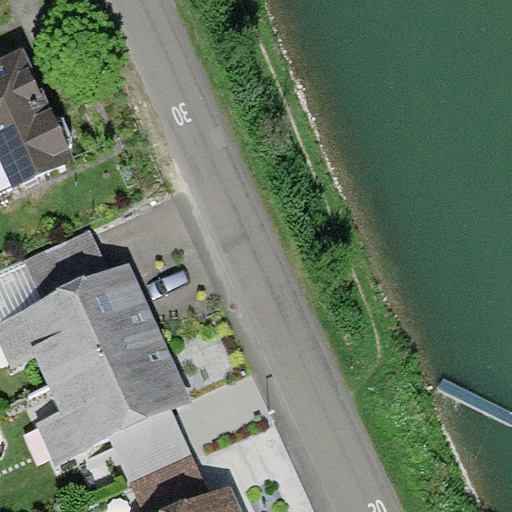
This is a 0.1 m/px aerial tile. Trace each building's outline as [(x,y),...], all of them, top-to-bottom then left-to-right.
[(0,168),(11,193),(73,164),(22,52),(0,61),(0,168)] [(0,324),(110,275),(90,231),(0,272),(0,324)] [(0,324),(0,346),(11,371),(36,360),(49,390),(163,338),(130,266),(110,275),(0,324)] [(163,338),(49,390),(60,414),(36,425),(55,467),(110,442),(173,413),(193,404),(163,338)] [(192,456),(173,413),(110,442),(129,484),(192,456)] [(178,511),(211,497),(192,456),(129,484),(142,511),(178,511)] [(242,511),(232,488),(211,497),(178,511),(242,511)]
